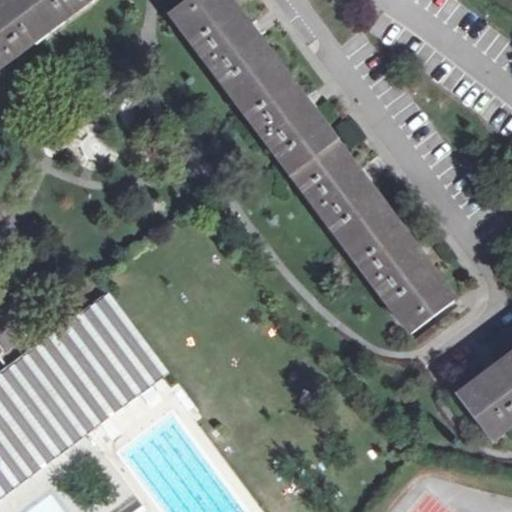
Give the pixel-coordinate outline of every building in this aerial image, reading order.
[(0,70),(93,0),(2,0),(0,2),(0,70)] [(229,0),(192,0),(174,15),(413,334),(456,302),(229,0)] [(0,504),(171,377),(109,294),(0,375),(0,504)] [(511,427),(511,359),(458,399),(491,443),(511,427)] [(93,460),(83,446),(61,463),(71,477),(93,460)]
